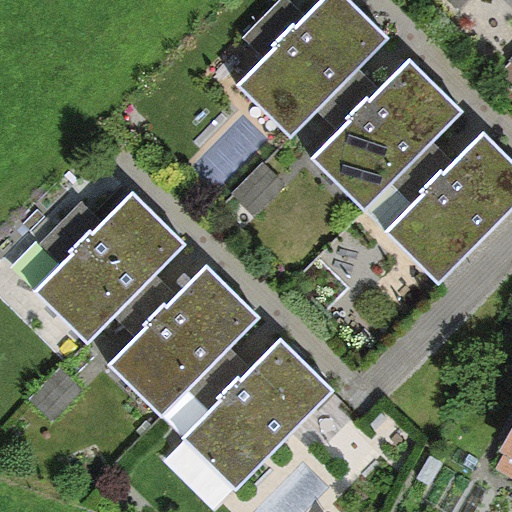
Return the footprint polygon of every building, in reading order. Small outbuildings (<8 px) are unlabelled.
[(391,42),(348,0),(328,0),(241,87),(293,139),(391,42)] [(468,116),(416,63),(318,160),(370,212),(468,116)] [(511,216),(511,159),(489,136),(391,232),(443,285),(511,216)] [(182,246),(131,193),(33,290),(85,342),(182,246)] [(259,321),(207,268),(109,365),(161,417),(259,321)] [(334,394),(282,342),(184,439),(236,491),(334,394)]
